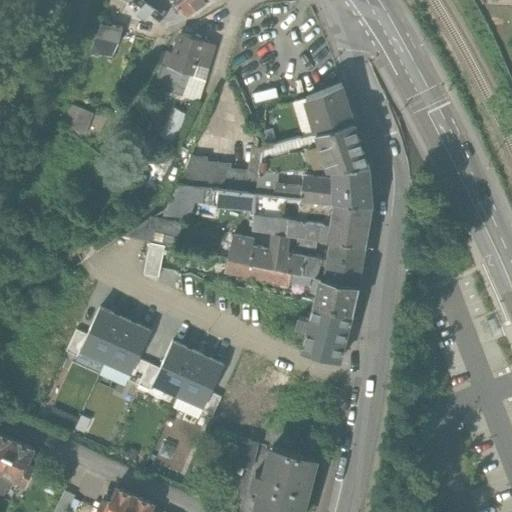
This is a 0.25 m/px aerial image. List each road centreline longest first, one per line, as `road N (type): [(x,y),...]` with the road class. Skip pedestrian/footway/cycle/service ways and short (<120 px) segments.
road 1 (residential): [(341,511),(368,389),(393,192),(339,0)]
road 2 (secondary): [(510,277),(459,164),(368,0)]
